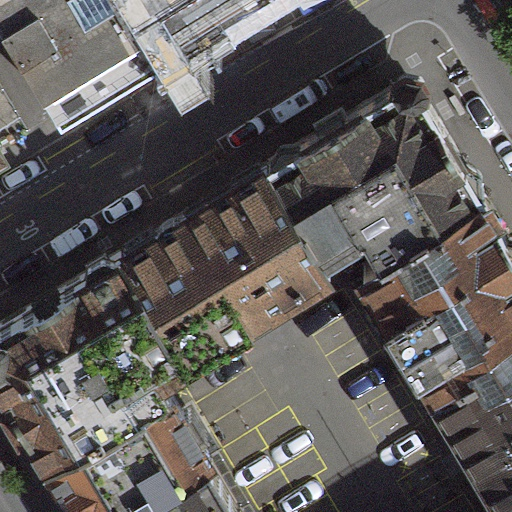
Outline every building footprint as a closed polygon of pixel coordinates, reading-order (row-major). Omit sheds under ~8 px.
[(188,28),(171,0),(0,0),(0,2),(58,103),(188,28)] [(171,0),(188,28),(235,0),(171,0)] [(332,123),(256,168),(315,266),(349,246),(364,270),(483,198),(410,76),(332,123)] [(179,214),(103,260),(168,369),(246,323),(322,277),(315,266),(256,168),(179,214)] [(511,245),(506,236),(483,198),(364,270),(347,280),(423,407),(511,353),(511,245)] [(0,321),(0,380),(51,464),(169,393),(158,375),(168,369),(103,260),(45,295),(0,321)] [(500,511),(511,505),(511,353),(423,407),(486,511),(500,511)] [(71,498),(79,511),(130,511),(213,463),(197,437),(208,431),(193,407),(182,414),(169,393),(51,464),(71,498)] [(258,511),(224,456),(213,463),(130,511),(258,511)]
